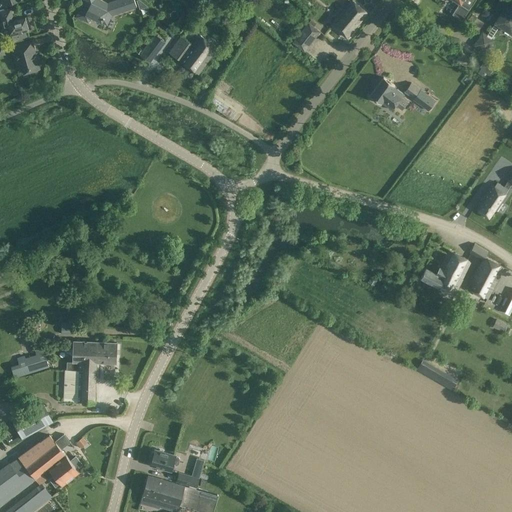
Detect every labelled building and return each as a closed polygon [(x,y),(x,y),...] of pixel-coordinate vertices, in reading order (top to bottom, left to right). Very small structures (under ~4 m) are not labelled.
[(100,0),(83,0),(84,2),(77,17),(88,22),(90,16),(101,22),(107,25),(112,15),(136,6),(134,0),(118,0),(108,3),(100,0)] [(139,0),(136,0),(140,9),(147,6),(139,0)] [(455,0),(459,3),(452,14),(461,21),(466,14),(470,7),(474,0),(455,0)] [(473,46),(486,54),(495,40),(490,37),(498,24),(511,33),(511,2),(508,0),(500,0),(496,7),(502,11),(487,35),(482,31),(473,46)] [(367,13),(353,1),(333,26),(346,37),(367,13)] [(14,21),(11,9),(0,11),(0,16),(3,28),(9,26),(11,35),(19,33),(29,30),(25,18),(14,21)] [(466,22),(471,25),(477,16),(472,13),(466,22)] [(316,24),(311,19),(308,23),(293,42),(304,51),(320,32),(313,27),(316,24)] [(165,41),(155,34),(149,42),(140,54),(149,62),(159,49),(165,41)] [(217,47),(199,34),(192,44),(180,36),(169,53),(198,74),(217,47)] [(36,59),(31,40),(22,43),(13,45),(15,52),(12,52),(14,63),(17,62),(20,71),(23,70),(24,73),(39,69),(37,59),(36,59)] [(481,67),(478,72),(488,79),(491,74),(490,73),(493,68),(483,62),(480,66),(481,67)] [(383,77),(370,96),(381,104),(382,103),(392,110),(395,105),(402,110),(408,102),(401,98),(403,95),(397,90),(395,93),(391,90),(394,86),(383,77)] [(420,90),(413,100),(420,105),(428,95),(420,90)] [(206,103),(229,119),(235,110),(212,94),(206,103)] [(493,186),(476,210),(489,218),(494,210),(496,211),(507,195),(506,195),(510,190),(504,186),(504,187),(497,183),(494,187),(493,186)] [(487,298),(503,267),(484,257),(487,251),(474,244),(470,253),(483,259),(467,288),(487,298)] [(468,259),(449,250),(440,267),(439,267),(436,274),(425,268),(420,278),(453,296),(470,262),(468,259)] [(505,332),(509,325),(499,319),(495,327),(505,332)] [(66,370),(80,370),(93,371),(94,351),(96,351),(97,342),(74,341),(74,362),(66,362),(66,370)] [(116,343),(97,342),(96,351),(94,351),(93,371),(80,370),(66,370),(65,401),(95,402),(96,362),(116,362),(116,343)] [(24,355),(16,357),(18,364),(22,376),(49,367),(44,349),(35,351),(36,354),(24,358),(24,355)] [(422,360),(417,369),(448,386),(453,377),(422,360)] [(43,404),(13,421),(22,438),(52,421),(43,404)] [(70,442),(64,434),(55,441),(49,434),(40,442),(39,441),(10,462),(9,461),(0,468),(0,505),(35,480),(39,484),(2,511),(31,511),(52,496),(41,483),(46,479),(42,474),(49,468),(54,475),(48,479),(55,487),(60,483),(62,485),(79,471),(77,469),(83,464),(76,455),(70,460),(61,449),(70,442)] [(85,437),(78,441),(82,447),(89,443),(85,437)] [(163,450),(160,450),(158,451),(155,450),(154,451),(152,452),(151,455),(153,457),(150,465),(171,471),(173,464),(176,464),(178,463),(179,459),(178,457),(175,456),(164,452),(163,450)] [(199,457),(194,474),(202,477),(207,459),(199,457)] [(178,472),(176,481),(197,487),(199,478),(178,472)] [(143,494),(141,502),(159,507),(161,500),(202,511),(213,511),(218,495),(199,489),(191,487),(189,487),(190,487),(169,481),(148,475),(145,484),(142,494),(143,494)]
